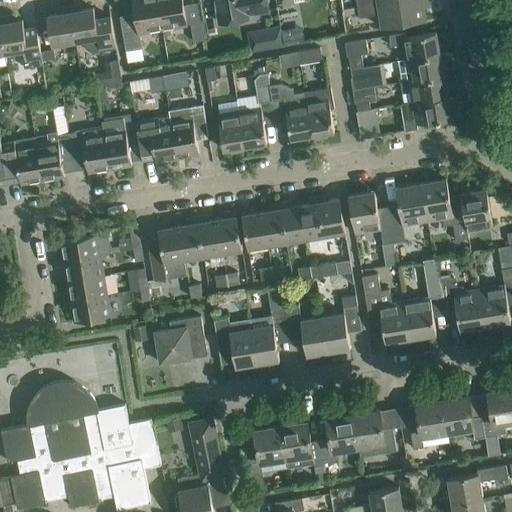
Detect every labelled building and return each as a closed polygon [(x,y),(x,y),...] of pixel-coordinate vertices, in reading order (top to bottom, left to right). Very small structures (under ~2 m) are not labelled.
[(161,28),(157,5),(156,0),(133,0),(136,19),(121,22),(126,50),(142,47),(139,32),(161,28)] [(187,24),(184,6),(182,0),(156,0),(157,5),(161,28),(187,24)] [(269,11),(267,0),(215,0),(220,23),(249,18),(249,15),(269,11)] [(426,20),(422,0),(397,0),(358,7),(359,17),(380,13),(382,28),(426,20)] [(116,49),(111,16),(96,18),(94,7),(82,9),(81,3),(69,5),(75,41),(84,39),(86,48),(92,53),(116,49)] [(75,41),(69,5),(58,7),(59,13),(48,15),(52,45),(75,41)] [(43,64),(42,61),(41,52),(37,26),(24,28),(23,19),(11,21),(10,15),(0,17),(0,28),(4,53),(22,50),(25,67),(43,64)] [(205,39),(202,21),(190,23),(193,41),(205,39)] [(440,53),(436,31),(406,36),(406,32),(389,35),(391,46),(402,44),(404,60),(440,53)] [(250,42),(252,51),(267,48),(265,39),(250,42)] [(369,53),(366,39),(345,42),(348,56),(349,56),(351,68),(364,66),(362,54),(369,53)] [(323,60),(320,47),(298,51),(300,64),(323,60)] [(55,58),(54,50),(41,52),(42,61),(55,58)] [(298,51),(279,54),(282,67),(300,64),(298,51)] [(440,53),(404,60),(398,61),(402,82),(444,74),(440,53)] [(118,60),(104,62),(106,72),(108,86),(122,83),(118,60)] [(216,79),(214,66),(205,68),(208,80),(216,79)] [(371,74),(365,75),(364,66),(351,68),(352,77),(351,77),(353,90),(373,87),(371,74)] [(269,85),(270,84),(268,72),(259,73),(254,81),(258,103),(272,101),(269,85)] [(447,96),(444,74),(402,82),(399,82),(401,93),(409,92),(411,102),(447,96)] [(311,134),(304,91),(293,93),(292,87),(281,83),(270,84),(269,85),(272,101),(275,120),(288,118),(291,138),(311,134)] [(105,86),(96,88),(98,102),(107,100),(105,86)] [(335,107),(331,86),(304,91),(311,134),(315,133),(316,138),(328,136),(327,132),(335,130),(331,108),(335,107)] [(375,99),(373,87),(353,90),(355,103),(357,103),(358,111),(371,109),(369,100),(375,99)] [(451,118),(449,110),(454,109),(452,98),(448,99),(447,96),(411,102),(401,104),(406,130),(418,128),(417,123),(451,118)] [(7,104),(0,104),(0,115),(9,114),(7,104)] [(209,137),(203,104),(168,110),(169,116),(171,129),(176,157),(199,153),(197,139),(209,137)] [(267,142),(264,122),(261,106),(240,110),(241,114),(243,129),(245,145),(267,142)] [(375,109),(371,109),(358,111),(362,133),(379,130),(375,109)] [(142,160),(137,129),(136,121),(130,122),(129,113),(100,118),(102,127),(103,133),(109,168),(132,164),(131,161),(142,160)] [(245,145),(243,129),(241,114),(218,118),(224,149),(231,148),(232,152),(243,150),(243,146),(245,145)] [(176,157),(171,129),(169,116),(136,121),(137,129),(142,160),(155,157),(156,160),(176,157)] [(109,168),(103,133),(102,127),(69,133),(75,170),(88,168),(88,172),(109,168)] [(75,170),(69,133),(55,135),(56,141),(36,144),(42,180),(65,176),(64,172),(75,170)] [(42,180),(36,144),(35,139),(1,144),(7,182),(20,180),(21,183),(42,180)] [(468,237),(467,230),(463,204),(451,206),(447,178),(421,183),(426,221),(443,218),(444,226),(453,224),(456,239),(468,237)] [(426,221),(421,183),(396,187),(402,225),(426,221)] [(493,226),(487,188),(461,193),(463,204),(467,230),(493,226)] [(381,228),(375,191),(349,195),(355,232),(381,228)] [(321,201),(320,196),(308,198),(309,203),(300,205),(306,238),(345,231),(340,198),(321,201)] [(306,238),(300,205),(292,206),(291,201),(280,203),(287,241),(306,238)] [(287,241),(280,203),(269,205),(270,210),(262,211),(268,245),(287,241)] [(268,245),(262,211),(254,212),(253,207),(242,209),(248,248),(268,245)] [(242,249),(239,230),(236,210),(224,212),(225,217),(217,219),(223,252),(242,249)] [(223,252),(217,219),(209,220),(208,215),(197,217),(204,256),(223,252)] [(204,256),(197,217),(186,219),(187,224),(179,225),(185,259),(204,256)] [(185,259),(179,225),(170,226),(169,221),(158,223),(161,245),(150,247),(155,280),(167,278),(165,262),(185,259)] [(405,240),(403,227),(391,229),(393,242),(405,240)] [(393,242),(391,229),(381,230),(383,244),(393,242)] [(100,254),(97,234),(61,240),(65,260),(100,254)] [(142,247),(140,235),(131,237),(133,249),(142,247)] [(143,259),(142,247),(133,249),(135,260),(143,259)] [(104,274),(100,254),(65,260),(68,280),(104,274)] [(337,273),(335,261),(309,265),(311,277),(337,273)] [(284,277),(282,265),(271,266),(273,278),(284,277)] [(311,277),(309,265),(299,267),(301,279),(311,277)] [(273,278),(271,266),(260,268),(262,280),(273,278)] [(511,277),(511,267),(501,269),(503,279),(511,277)] [(352,270),(340,272),(354,282),(352,270)] [(238,284),(236,272),(225,274),(227,286),(238,284)] [(411,338),(404,300),(392,302),(389,288),(381,290),(378,273),(362,275),(369,317),(381,315),(386,342),(411,338)] [(107,294),(104,274),(68,280),(71,300),(107,294)] [(227,286),(225,274),(214,276),(216,288),(227,286)] [(149,287),(147,276),(139,277),(141,289),(149,287)] [(453,287),(452,277),(439,279),(441,289),(453,287)] [(441,289),(439,279),(427,281),(429,291),(441,289)] [(203,295),(201,283),(189,285),(191,297),(203,295)] [(511,321),(508,301),(505,284),(479,288),(485,326),(511,321)] [(150,299),(149,287),(141,289),(142,300),(150,299)] [(485,326),(479,288),(454,292),(460,329),(485,326)] [(111,315),(107,294),(71,300),(75,321),(111,315)] [(358,305),(356,294),(342,297),(344,307),(358,305)] [(436,333),(430,296),(404,300),(411,338),(436,333)] [(301,314),(299,304),(285,306),(287,317),(301,314)] [(287,317),(285,306),(273,308),(274,314),(274,319),(287,317)] [(351,347),(345,312),(323,316),(329,351),(351,347)] [(280,359),(274,324),(273,319),(274,319),(274,314),(250,317),(258,363),(280,359)] [(171,328),(155,331),(161,362),(192,357),(191,349),(207,346),(201,315),(170,320),(171,328)] [(258,363),(250,317),(229,321),(228,315),(216,317),(221,346),(232,344),(236,366),(258,363)] [(329,351),(323,316),(301,319),(307,355),(329,351)] [(145,324),(133,326),(135,340),(148,337),(145,324)] [(129,421),(125,403),(98,408),(97,403),(94,398),(91,394),(88,390),(83,386),(79,383),(74,382),(68,380),(63,380),(57,381),(52,382),(47,384),(43,387),(38,391),(35,395),(32,400),(30,405),(43,409),(47,427),(32,431),(30,422),(2,428),(8,461),(18,459),(21,473),(0,477),(0,488),(4,511),(13,511),(12,502),(17,501),(18,507),(46,501),(45,493),(68,488),(71,506),(100,500),(100,498),(115,495),(118,508),(151,501),(144,467),(161,464),(152,417),(129,421)] [(507,432),(505,422),(511,420),(511,387),(488,392),(492,411),(482,413),(486,436),(507,432)] [(486,436),(482,413),(472,415),(469,395),(443,399),(448,431),(474,427),(476,437),(486,436)] [(448,431),(443,399),(416,404),(420,424),(410,425),(413,447),(424,446),(423,435),(448,431)] [(396,450),(392,428),(383,429),(379,410),(353,414),(358,446),(385,441),(386,452),(396,450)] [(358,446),(353,414),(327,418),(330,438),(319,440),(323,462),(324,462),(334,460),(333,450),(358,446)] [(216,499),(214,488),(226,486),(212,417),(191,422),(194,437),(201,472),(192,474),(194,487),(179,490),(180,493),(175,494),(178,511),(181,511),(184,511),(214,511),(212,499),(216,499)] [(181,418),(167,421),(169,432),(183,429),(181,418)] [(323,462),(319,440),(311,441),(308,421),(281,426),(286,457),(287,467),(315,463),(323,462)] [(286,457),(281,426),(255,430),(258,450),(248,451),(252,474),(262,472),(260,461),(286,457)] [(405,457),(398,458),(400,470),(407,469),(406,464),(405,457)] [(323,462),(315,463),(316,473),(320,472),(326,471),(324,462),(323,462)] [(485,497),(482,480),(496,477),(497,480),(508,479),(505,464),(477,468),(478,472),(448,477),(452,503),(485,497)] [(399,485),(370,490),(372,503),(346,507),(346,511),(393,511),(403,510),(399,485)] [(297,511),(297,510),(307,508),(305,496),(275,502),(276,511),(297,511)] [(486,511),(485,497),(452,503),(454,511),(486,511)]
